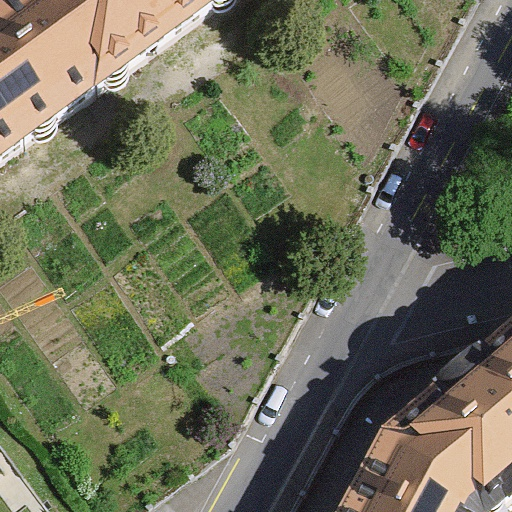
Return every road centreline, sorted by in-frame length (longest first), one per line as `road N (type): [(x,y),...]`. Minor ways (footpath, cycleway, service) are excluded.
road 1 (residential): [(511,15),(364,298)]
road 2 (residential): [(236,511),(364,298)]
road 3 (residential): [(364,298),(410,305),(511,281)]
